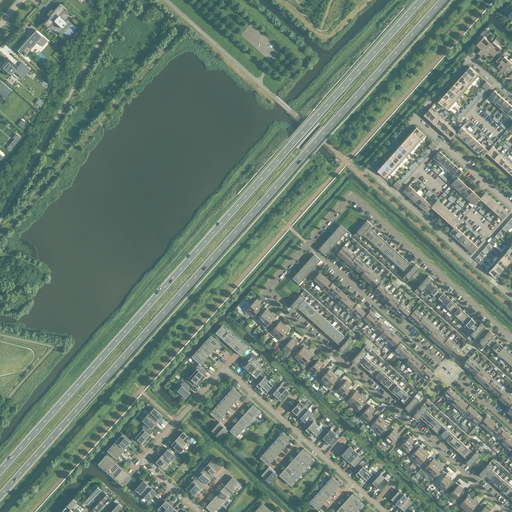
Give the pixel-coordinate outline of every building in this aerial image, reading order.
[(67,22),(59,16),(66,8),(60,4),(54,11),(55,12),(54,13),(53,13),(52,15),(51,15),(51,16),(44,24),(48,28),(55,21),(62,28),(64,26),(65,25),(65,24),(67,22)] [(36,28),(15,51),(23,59),(24,58),(25,58),(38,43),(42,47),(47,41),(43,37),(44,36),(36,28)] [(481,56),(483,53),(492,44),(492,43),(484,37),(477,45),(481,49),(478,53),(481,56)] [(495,39),(492,43),(492,44),(483,53),(486,56),(490,52),(494,56),(502,48),(498,45),(499,43),(495,39)] [(501,56),(496,61),(500,64),(498,66),(501,69),(510,59),(509,60),(505,56),(503,58),(501,56)] [(9,59),(0,68),(7,73),(7,74),(7,75),(8,74),(10,76),(15,71),(20,75),(22,73),(23,73),(26,75),(30,70),(22,62),(18,67),(9,59)] [(511,60),(510,59),(501,69),(504,72),(506,70),(509,73),(511,70),(511,60)] [(479,75),(470,67),(466,71),(475,80),(479,75)] [(475,80),(466,71),(466,72),(462,75),(462,76),(471,84),(475,80)] [(471,84),(462,76),(458,80),(468,88),(471,84)] [(468,88),(458,80),(454,84),(464,93),(468,88)] [(487,90),(491,86),(486,82),(482,86),(487,90)] [(464,93),(454,84),(454,85),(451,88),(450,89),(460,97),(464,93)] [(460,97),(450,89),(447,93),(446,93),(456,102),(460,97)] [(487,99),(491,103),(498,94),(494,90),(487,99)] [(456,102),(446,93),(443,97),(452,106),(456,102)] [(498,94),(491,103),(492,101),(496,104),(502,97),(498,94)] [(452,106),(443,97),(442,98),(439,102),(441,104),(443,106),(448,110),(452,106)] [(502,97),(496,104),(500,108),(506,101),(502,97)] [(506,101),(500,108),(503,111),(502,113),(510,104),(506,101)] [(511,106),(510,104),(502,113),(506,116),(511,109),(511,106)] [(432,106),(424,115),(428,118),(436,110),(432,106)] [(436,110),(428,118),(432,122),(440,113),(436,110)] [(440,113),(432,122),(436,125),(443,117),(440,113)] [(443,117),(436,125),(440,129),(446,122),(442,119),(444,117),(443,117)] [(18,124),(23,129),(28,124),(23,119),(18,124)] [(446,122),(440,129),(443,132),(449,125),(446,122)] [(449,125),(443,132),(447,135),(453,129),(449,125)] [(461,128),(457,132),(456,133),(460,137),(467,128),(463,125),(463,126),(461,128)] [(425,136),(416,127),(412,131),(412,132),(421,140),(425,136)] [(467,128),(460,137),(464,140),(471,132),(469,133),(466,130),(468,129),(467,128)] [(453,129),(447,135),(451,139),(456,133),(457,132),(453,129)] [(421,140),(412,132),(408,136),(417,144),(421,140)] [(471,132),(464,140),(468,144),(475,135),(471,132)] [(10,150),(21,138),(16,134),(14,137),(15,139),(11,143),(7,148),(10,150)] [(475,135),(468,144),(471,147),(477,140),(474,137),(475,135)] [(417,144),(408,136),(404,140),(414,149),(417,144)] [(414,149),(404,140),(400,144),(400,145),(410,153),(414,149)] [(477,140),(471,147),(475,150),(483,142),(482,142),(481,144),(477,140)] [(433,150),(437,146),(432,141),(428,146),(430,147),(433,150)] [(483,142),(475,150),(479,154),(486,145),(483,142)] [(410,153),(400,145),(397,149),(396,149),(406,157),(410,153)] [(486,145),(479,154),(483,157),(487,153),(487,152),(490,149),(486,145)] [(492,146),(490,149),(487,152),(487,153),(491,156),(496,150),(492,146)] [(406,157),(396,149),(393,153),(392,153),(402,162),(406,157)] [(496,150),(491,156),(495,159),(500,153),(496,150)] [(439,151),(433,158),(437,161),(435,163),(436,163),(443,155),(439,151)] [(500,153),(495,159),(498,163),(506,155),(502,151),(500,153)] [(402,162),(392,153),(389,157),(389,158),(398,166),(402,162)] [(443,155),(436,163),(439,167),(447,158),(443,155)] [(509,158),(506,155),(498,163),(502,166),(509,158)] [(398,166),(389,158),(388,158),(385,162),(394,170),(398,166)] [(447,158),(439,167),(440,167),(441,165),(445,168),(451,161),(447,158)] [(511,160),(509,158),(502,166),(506,170),(511,162),(511,160)] [(451,161),(445,168),(449,172),(455,165),(451,161)] [(394,170),(385,162),(384,162),(381,166),(390,175),(394,170)] [(408,168),(410,169),(413,172),(417,167),(412,163),(408,168)] [(455,165),(449,172),(452,175),(458,168),(455,165)] [(390,175),(381,166),(380,167),(377,171),(384,178),(388,173),(390,175)] [(458,168),(452,175),(456,178),(457,177),(458,177),(460,175),(462,172),(458,168)] [(456,178),(452,183),(451,184),(455,188),(461,181),(458,177),(457,177),(456,178)] [(398,189),(402,185),(397,181),(393,185),(398,189)] [(461,181),(455,188),(459,191),(465,184),(461,181)] [(465,184),(459,191),(463,194),(469,188),(465,184)] [(409,185),(403,191),(403,192),(407,195),(413,189),(409,185)] [(469,188),(463,194),(466,198),(473,191),(469,188)] [(413,189),(407,195),(411,198),(417,192),(413,189)] [(473,191),(466,198),(470,201),(476,194),(473,191)] [(417,192),(411,198),(411,199),(415,202),(420,196),(417,192)] [(485,192),(480,198),(480,199),(483,202),(489,196),(485,192)] [(476,194),(470,201),(474,205),(475,204),(480,199),(480,198),(476,194)] [(420,196),(415,202),(418,205),(419,205),(424,199),(420,196)] [(489,196),(483,202),(487,205),(493,199),(489,196)] [(424,199),(419,205),(422,208),(422,209),(428,202),(424,199)] [(493,199),(487,205),(491,209),(497,203),(493,199)] [(436,200),(432,206),(431,207),(435,210),(441,203),(437,200),(436,200)] [(428,202),(422,209),(423,209),(426,212),(431,207),(432,206),(428,202)] [(441,203),(435,210),(438,213),(439,213),(445,207),(441,203)] [(497,203),(491,209),(495,212),(500,206),(497,203)] [(500,206),(495,212),(499,216),(504,209),(500,206)] [(445,207),(439,213),(439,214),(442,217),(449,210),(445,207)] [(504,209),(499,216),(503,219),(508,213),(504,209)] [(449,210),(442,217),(443,217),(446,220),(452,213),(449,210)] [(452,213),(446,220),(446,221),(450,223),(450,224),(456,217),(452,213)] [(456,217),(450,224),(454,227),(455,226),(460,221),(460,220),(456,217)] [(357,231),(361,235),(371,224),(367,220),(362,225),(359,229),(357,231)] [(511,227),(507,223),(503,227),(507,230),(508,231),(511,227)] [(363,234),(367,238),(373,230),(369,227),(371,224),(361,235),(362,235),(363,234)] [(340,225),(337,229),(343,235),(347,230),(340,225)] [(453,236),(459,230),(455,226),(454,227),(452,229),(449,232),(449,233),(453,236)] [(337,229),(333,233),(340,239),(343,235),(337,229)] [(367,238),(371,241),(377,234),(373,230),(367,238)] [(459,230),(453,236),(457,239),(462,233),(459,230)] [(333,233),(329,237),(336,243),(340,239),(333,233)] [(462,233),(457,239),(457,240),(460,243),(461,243),(466,237),(462,233)] [(377,234),(371,241),(375,245),(381,237),(377,234)] [(329,237),(326,241),(332,247),(336,243),(329,237)] [(381,237),(375,245),(379,248),(385,241),(381,237)] [(466,237),(461,243),(464,246),(470,240),(466,237)] [(470,240),(464,246),(465,246),(468,249),(468,250),(474,243),(470,240)] [(326,241),(322,245),(329,251),(332,247),(326,241)] [(385,241),(379,248),(382,252),(389,244),(385,241)] [(474,243),(468,250),(472,253),(478,247),(474,243)] [(389,244),(382,252),(386,255),(393,248),(389,244)] [(511,255),(511,248),(507,244),(503,248),(506,251),(511,256),(511,255)] [(322,245),(318,249),(325,255),(329,251),(322,245)] [(337,253),(342,257),(347,251),(349,249),(345,245),(337,253)] [(386,255),(390,259),(397,252),(393,248),(386,255)] [(347,251),(342,257),(346,261),(351,254),(347,251)] [(506,251),(503,255),(501,254),(510,262),(511,259),(511,255),(511,256),(506,251)] [(350,264),(357,256),(357,255),(357,256),(353,252),(351,254),(346,261),(350,264)] [(397,252),(390,259),(394,263),(401,255),(397,252)] [(314,254),(310,258),(317,264),(321,260),(314,254)] [(510,262),(501,254),(497,258),(506,266),(510,262)] [(401,255),(394,263),(398,266),(405,259),(401,255)] [(350,264),(354,267),(361,259),(357,256),(350,264)] [(310,258),(307,262),(313,268),(317,264),(310,258)] [(506,266),(497,258),(494,262),(503,270),(506,266)] [(361,259),(354,267),(358,271),(364,265),(360,261),(361,259)] [(405,259),(398,266),(402,270),(409,262),(405,259)] [(307,262),(303,266),(310,272),(313,268),(307,262)] [(409,262),(402,270),(406,273),(405,274),(406,275),(415,264),(413,266),(409,262)] [(503,270),(494,262),(490,266),(499,274),(503,270)] [(362,275),(369,267),(369,266),(365,263),(364,265),(358,271),(362,274),(362,275)] [(415,264),(406,275),(410,278),(419,268),(415,264)] [(303,266),(299,270),(306,276),(310,272),(303,266)] [(486,270),(495,278),(499,274),(490,266),(486,270)] [(362,275),(362,274),(361,275),(366,279),(373,271),(369,267),(362,275)] [(299,270),(296,274),(302,280),(306,276),(299,270)] [(373,271),(366,279),(370,282),(377,274),(373,271)] [(312,281),(317,285),(324,277),(320,273),(312,281)] [(296,274),(292,278),(299,284),(302,280),(296,274)] [(377,274),(370,282),(374,286),(381,278),(377,274)] [(428,275),(418,287),(422,291),(423,290),(431,282),(433,279),(428,275)] [(324,277),(317,285),(321,288),(328,280),(324,277)] [(328,280),(321,288),(325,292),(332,284),(328,280)] [(431,282),(423,290),(427,293),(429,292),(435,285),(431,282)] [(332,284),(325,292),(329,295),(337,287),(332,283),(332,284)] [(376,294),(378,295),(385,287),(381,283),(376,288),(375,287),(372,291),(376,295),(376,294)] [(435,285),(429,292),(433,295),(439,289),(435,285)] [(337,287),(329,295),(331,294),(335,297),(333,298),(333,299),(341,291),(337,287)] [(385,287),(378,295),(382,299),(389,291),(385,287)] [(439,289),(433,295),(437,299),(443,292),(439,289)] [(341,291),(333,299),(337,302),(344,295),(345,294),(341,291)] [(389,291),(382,299),(386,303),(393,295),(392,296),(389,292),(389,291)] [(443,292),(437,299),(441,302),(439,304),(447,296),(443,292)] [(291,305),(295,309),(304,298),(300,295),(298,297),(295,301),(291,305)] [(344,295),(337,302),(338,302),(339,301),(342,305),(341,306),(348,298),(344,295)] [(386,303),(390,307),(397,299),(393,295),(386,303)] [(447,296),(439,304),(443,308),(451,299),(447,296)] [(304,298),(295,309),(297,307),(301,311),(308,303),(304,300),(305,299),(304,298)] [(348,298),(341,306),(345,310),(352,302),(348,298)] [(256,299),(245,311),(249,315),(250,315),(252,317),(259,310),(256,308),(261,303),(260,303),(256,300),(257,299),(256,299)] [(397,299),(390,307),(394,311),(395,311),(402,302),(401,304),(397,300),(397,299)] [(447,311),(455,303),(451,299),(443,308),(447,311)] [(352,302),(345,310),(349,313),(356,305),(352,302)] [(395,311),(399,314),(406,306),(402,302),(395,311)] [(308,303),(301,311),(305,314),(312,307),(308,303)] [(455,303),(447,311),(451,315),(459,307),(455,303)] [(356,305),(349,313),(349,314),(350,313),(353,317),(361,309),(356,305)] [(406,306),(399,314),(400,316),(400,317),(404,320),(407,316),(406,315),(411,310),(406,306)] [(312,307),(305,314),(309,318),(316,310),(312,307)] [(459,307),(451,315),(455,318),(457,317),(463,310),(459,307)] [(260,324),(271,313),(267,309),(267,308),(261,315),(258,313),(254,318),(256,321),(258,319),(262,323),(260,324)] [(361,309),(353,317),(358,320),(365,312),(361,309)] [(409,317),(413,321),(420,313),(416,309),(409,317)] [(316,310),(309,318),(313,321),(320,314),(316,310)] [(363,319),(367,323),(375,315),(373,314),(374,313),(370,310),(366,314),(367,314),(363,319)] [(463,310),(457,317),(461,320),(467,314),(463,310)] [(271,313),(260,324),(261,325),(261,324),(265,328),(264,329),(266,332),(274,323),(272,325),(270,323),(276,316),(275,316),(271,313)] [(420,313),(413,321),(417,325),(425,316),(424,316),(420,313)] [(320,314),(313,321),(317,325),(324,317),(320,314)] [(467,314),(461,320),(465,324),(471,317),(467,314)] [(375,315),(367,323),(372,327),(379,319),(378,319),(375,315)] [(425,316),(417,325),(417,324),(421,328),(429,320),(425,316)] [(324,317),(317,325),(321,328),(328,321),(324,317)] [(471,317),(465,324),(469,327),(467,329),(468,329),(475,321),(471,317)] [(379,319),(372,327),(376,330),(383,322),(379,318),(378,319),(379,319)] [(429,320),(421,328),(425,331),(433,323),(429,320)] [(274,324),(274,323),(266,332),(267,331),(270,333),(274,336),(274,337),(285,325),(281,321),(280,321),(274,327),(272,325),(274,324)] [(328,321),(321,328),(325,332),(332,325),(328,321)] [(475,321),(468,329),(471,333),(479,324),(475,321)] [(383,322),(376,330),(377,331),(377,330),(381,333),(380,334),(380,335),(387,327),(388,327),(388,326),(383,322)] [(479,324),(471,333),(470,334),(475,338),(485,326),(481,322),(479,324)] [(433,323),(425,331),(429,335),(437,327),(433,323)] [(285,325),(274,337),(275,337),(279,340),(278,341),(281,343),(286,338),(284,336),(290,329),(289,328),(289,329),(285,325)] [(332,325),(325,332),(329,336),(336,328),(332,325)] [(222,326),(215,333),(218,335),(220,334),(221,335),(226,330),(222,326)] [(387,327),(380,335),(384,339),(392,330),(388,327),(387,327)] [(437,327),(429,335),(433,339),(440,331),(436,328),(437,327)] [(336,328),(329,336),(333,339),(340,332),(336,328)] [(226,330),(221,335),(223,336),(221,337),(225,340),(230,333),(226,330)] [(392,330),(384,339),(389,342),(396,334),(392,330)] [(490,330),(480,341),(485,345),(486,343),(492,336),(492,337),(494,334),(490,330)] [(437,343),(444,335),(440,331),(433,339),(437,343)] [(340,332),(333,339),(337,343),(343,335),(340,332)] [(230,333),(225,340),(227,342),(229,341),(230,342),(235,337),(230,333)] [(396,334),(389,342),(393,346),(397,341),(398,342),(402,338),(398,335),(397,336),(396,334)] [(343,335),(337,343),(341,346),(339,348),(340,349),(349,338),(348,338),(347,339),(343,335)] [(441,346),(449,338),(449,337),(448,338),(444,335),(437,343),(441,346)] [(212,336),(208,340),(214,346),(216,344),(217,345),(219,343),(212,336)] [(486,343),(490,346),(488,348),(496,340),(492,337),(492,336),(486,343)] [(235,337),(230,342),(231,343),(230,345),(233,348),(239,341),(235,337)] [(285,355),(287,357),(293,351),(291,349),(297,342),(296,342),(292,339),(293,338),(292,338),(281,350),(282,350),(286,353),(285,355)] [(340,349),(343,352),(347,348),(351,344),(353,342),(349,338),(340,349)] [(449,338),(441,346),(442,346),(446,349),(453,341),(449,338)] [(214,346),(208,340),(204,345),(212,351),(213,349),(212,348),(214,346)] [(496,340),(488,348),(493,352),(500,344),(496,340)] [(239,341),(233,348),(236,350),(237,349),(238,350),(243,345),(239,341)] [(453,341),(446,349),(450,353),(457,345),(453,341)] [(392,352),(397,355),(404,347),(400,344),(392,352)] [(500,344),(493,352),(494,350),(498,354),(504,347),(500,344)] [(212,351),(204,345),(200,349),(207,354),(209,352),(210,353),(212,351)] [(243,345),(238,350),(240,351),(238,352),(242,355),(244,352),(247,348),(243,345)] [(457,345),(450,353),(454,357),(461,349),(457,345)] [(297,362),(298,362),(308,350),(304,346),(298,352),(296,350),(291,356),(294,358),(295,356),(299,360),(297,362)] [(404,347),(397,355),(397,356),(398,354),(402,357),(400,359),(401,359),(408,351),(404,347)] [(504,347),(498,354),(502,357),(500,359),(501,359),(508,351),(504,347)] [(207,354),(200,349),(197,353),(204,360),(206,358),(205,357),(207,354)] [(308,350),(298,362),(302,365),(301,367),(303,369),(309,363),(307,361),(313,354),(312,354),(308,350)] [(357,364),(359,362),(358,362),(364,355),(365,355),(366,354),(362,350),(360,352),(356,356),(352,360),(357,364)] [(408,351),(401,359),(404,363),(412,355),(408,351)] [(508,351),(501,359),(505,362),(511,354),(508,351)] [(204,360),(197,353),(193,357),(197,361),(197,362),(199,363),(201,361),(202,362),(204,360)] [(358,362),(359,362),(362,366),(368,359),(365,355),(364,355),(358,362)] [(412,355),(404,363),(408,367),(416,359),(412,355)] [(463,365),(467,369),(474,361),(470,357),(463,365)] [(246,367),(248,368),(254,362),(249,358),(243,366),(245,368),(246,367)] [(312,375),(315,377),(320,372),(318,370),(324,363),(323,363),(319,360),(319,359),(310,370),(314,373),(312,375)] [(368,359),(362,366),(366,369),(374,361),(372,362),(368,359)] [(416,359),(408,367),(410,365),(414,369),(412,370),(420,362),(416,359)] [(374,361),(366,369),(370,373),(378,365),(374,361)] [(474,361),(467,369),(471,372),(478,364),(474,361)] [(254,362),(248,368),(251,371),(250,372),(252,373),(259,365),(258,366),(254,362)] [(420,362),(412,370),(416,374),(424,366),(423,366),(420,362)] [(197,368),(193,373),(201,380),(203,378),(205,377),(203,375),(206,371),(198,364),(196,367),(197,368)] [(478,364),(471,372),(475,376),(482,368),(478,364)] [(259,365),(252,373),(254,375),(255,374),(257,376),(263,369),(259,365)] [(378,365),(370,373),(374,376),(382,368),(378,365)] [(424,366),(416,374),(417,374),(421,377),(428,369),(424,365),(423,366),(424,366)] [(382,368),(374,376),(378,380),(386,372),(382,368)] [(475,376),(474,376),(479,380),(486,372),(482,368),(475,376)] [(319,381),(324,385),(334,373),(330,369),(324,375),(321,373),(316,379),(319,381)] [(428,369),(421,377),(425,381),(432,373),(428,369)] [(386,372),(378,380),(383,384),(389,377),(385,373),(386,372)] [(486,372),(479,380),(483,384),(490,375),(486,372)] [(187,376),(185,379),(193,387),(196,383),(198,384),(199,383),(199,382),(201,380),(193,373),(189,377),(187,376)] [(334,373),(324,385),(328,388),(327,389),(330,391),(335,386),(333,384),(339,377),(338,376),(338,377),(334,373)] [(490,375),(483,384),(487,387),(494,379),(494,378),(494,379),(490,375)] [(259,387),(261,389),(268,381),(264,377),(262,379),(259,376),(254,381),(258,384),(257,386),(258,387),(259,387)] [(389,377),(383,384),(387,387),(394,379),(392,380),(389,377)] [(394,379),(387,387),(391,391),(398,383),(394,379)] [(494,379),(487,387),(491,390),(498,382),(494,379)] [(339,397),(342,399),(348,393),(345,391),(351,384),(347,381),(347,380),(336,392),(340,396),(339,397)] [(188,392),(191,388),(183,381),(180,384),(182,385),(177,390),(183,395),(181,397),(184,400),(190,394),(188,392)] [(268,381),(261,389),(263,391),(264,393),(266,391),(269,395),(274,390),(271,387),(273,385),(268,381)] [(498,382),(491,390),(495,394),(502,386),(498,382)] [(398,383),(391,391),(395,394),(402,386),(398,383)] [(273,397),(275,399),(285,388),(281,384),(273,392),(276,394),(273,397)] [(402,386),(395,394),(399,398),(405,391),(401,388),(402,387),(402,386)] [(502,386),(495,394),(499,397),(505,391),(501,388),(503,386),(502,386)] [(234,388),(234,389),(230,393),(236,397),(237,396),(238,397),(242,393),(239,390),(238,392),(234,388)] [(285,388),(275,399),(277,401),(280,398),(282,400),(289,392),(285,388)] [(442,396),(446,400),(453,392),(449,388),(442,396)] [(351,405),(351,406),(362,394),(361,393),(360,395),(356,391),(357,391),(356,390),(351,396),(349,394),(344,399),(347,402),(347,401),(351,405)] [(405,391),(399,398),(403,402),(409,395),(405,391)] [(499,397),(499,398),(503,402),(510,393),(508,392),(507,393),(505,391),(499,397)] [(453,392),(446,400),(450,403),(449,404),(450,404),(457,396),(457,395),(453,392)] [(236,397),(230,393),(226,397),(233,403),(236,400),(234,399),(236,397)] [(511,395),(510,393),(503,402),(507,405),(511,399),(511,395)] [(362,394),(351,406),(351,405),(355,409),(358,412),(362,406),(360,404),(366,398),(366,397),(366,398),(362,394)] [(409,395),(403,402),(406,405),(407,405),(413,399),(412,398),(409,395)] [(457,396),(450,404),(454,408),(461,399),(457,396)] [(233,403),(226,397),(223,401),(228,406),(229,405),(230,406),(233,403)] [(407,405),(406,405),(404,407),(409,411),(418,401),(414,397),(412,398),(413,399),(407,405)] [(461,399),(454,408),(458,411),(465,403),(461,399)] [(228,406),(223,401),(219,405),(226,411),(228,408),(227,407),(228,406)] [(295,411),(292,414),(294,416),(304,405),(299,401),(292,409),(295,411)] [(465,403),(458,411),(459,410),(463,413),(462,414),(469,407),(469,406),(465,403)] [(256,415),(259,411),(256,407),(257,406),(254,404),(250,408),(251,409),(250,411),(256,415)] [(226,411),(219,405),(215,410),(220,414),(221,413),(223,414),(226,411)] [(304,405),(294,416),(296,418),(299,415),(301,417),(308,409),(304,405)] [(364,421),(366,423),(371,418),(369,416),(375,409),(374,409),(370,406),(371,405),(370,405),(359,417),(360,418),(360,417),(364,421)] [(418,419),(420,417),(426,410),(427,409),(423,405),(413,415),(418,419)] [(469,407),(462,414),(466,418),(473,410),(469,406),(469,407)] [(150,412),(161,422),(163,420),(160,417),(162,415),(155,409),(151,413),(150,412)] [(308,409),(301,417),(303,419),(300,422),(302,424),(311,414),(307,410),(308,409)] [(428,409),(427,409),(426,410),(420,417),(424,420),(430,414),(431,412),(428,409)] [(219,416),(220,414),(215,410),(211,414),(218,420),(221,417),(219,416)] [(473,410),(466,418),(470,421),(477,413),(473,410)] [(256,415),(250,411),(249,412),(248,411),(245,414),(252,419),(256,415)] [(161,422),(150,412),(146,416),(154,423),(156,421),(159,424),(161,422)] [(477,413),(470,421),(474,425),(482,417),(477,413)] [(252,419),(245,414),(243,416),(244,418),(243,419),(248,424),(252,419)] [(430,414),(424,420),(428,424),(435,416),(434,417),(430,414)] [(480,424),(484,428),(491,420),(490,419),(491,418),(487,414),(483,418),(484,419),(480,424)] [(374,430),(374,431),(384,420),(384,419),(384,420),(380,416),(380,415),(375,421),(372,419),(368,425),(370,427),(374,430)] [(154,423),(146,416),(142,421),(153,431),(155,429),(152,426),(154,423)] [(435,416),(428,424),(432,428),(439,420),(435,416)] [(311,417),(304,425),(307,428),(306,430),(307,431),(308,431),(310,433),(317,425),(313,421),(314,420),(311,417)] [(244,428),(248,424),(243,419),(242,420),(240,419),(238,422),(244,428)] [(384,420),(374,431),(375,431),(375,430),(379,434),(381,437),(386,431),(384,429),(389,424),(389,423),(388,424),(384,420)] [(439,420),(432,428),(436,431),(443,423),(439,420)] [(491,420),(484,428),(488,432),(496,424),(491,420)] [(224,425),(219,421),(213,429),(217,433),(224,425)] [(240,432),(244,428),(238,422),(235,425),(236,426),(235,427),(240,432)] [(443,423),(436,431),(440,435),(447,427),(443,423)] [(143,428),(139,433),(147,440),(149,438),(150,438),(151,437),(149,435),(153,432),(144,424),(142,427),(143,428)] [(496,424),(488,432),(493,436),(500,428),(500,427),(496,424)] [(228,430),(224,425),(217,433),(222,437),(228,430)] [(317,425),(310,433),(313,435),(312,436),(314,437),(315,435),(319,439),(326,430),(323,428),(322,429),(317,425)] [(236,437),(240,432),(235,427),(234,429),(233,427),(230,431),(236,437)] [(447,427),(440,435),(444,438),(451,430),(447,427)] [(500,428),(493,436),(493,435),(497,439),(505,431),(500,427),(500,428)] [(330,429),(323,437),(325,439),(323,442),(325,444),(335,433),(330,429)] [(386,446),(389,448),(395,442),(393,440),(399,433),(398,433),(394,430),(394,429),(383,441),(383,442),(384,441),(388,445),(386,446)] [(147,440),(139,433),(136,430),(132,435),(134,436),(131,439),(139,447),(142,443),(144,444),(146,443),(145,442),(147,440)] [(451,430),(444,438),(448,442),(455,434),(451,430)] [(505,431),(497,439),(498,438),(502,442),(508,435),(509,435),(505,431)] [(178,432),(177,434),(191,447),(194,444),(189,440),(190,438),(184,432),(181,435),(178,432)] [(284,433),(280,437),(285,442),(286,441),(288,442),(292,437),(289,435),(288,436),(284,433)] [(335,433),(325,444),(326,446),(329,442),(332,444),(339,437),(335,433)] [(191,447),(177,434),(175,436),(178,439),(176,441),(184,448),(188,444),(191,447)] [(455,434),(448,442),(452,446),(458,439),(454,436),(455,434)] [(124,435),(120,439),(126,444),(128,442),(129,443),(131,441),(124,435)] [(502,442),(506,446),(511,439),(511,438),(508,435),(502,442)] [(402,453),(405,456),(411,449),(408,447),(414,441),(414,440),(414,441),(410,437),(410,436),(399,449),(403,452),(402,453)] [(284,443),(285,442),(280,437),(276,441),(283,447),(286,444),(284,443)] [(120,439),(116,443),(123,450),(125,448),(124,447),(126,444),(120,439)] [(458,439),(452,446),(456,449),(462,443),(458,439)] [(184,448),(176,441),(174,443),(171,440),(169,442),(180,452),(184,448)] [(283,447),(276,441),(272,446),(278,450),(279,449),(280,450),(283,447)] [(116,443),(112,448),(118,453),(120,451),(122,452),(123,450),(116,443)] [(462,443),(456,449),(460,453),(466,446),(462,443)] [(342,459),(343,461),(353,449),(349,445),(342,453),(344,456),(342,459)] [(277,452),(278,450),(272,446),(269,450),(275,456),(278,453),(277,452)] [(414,462),(425,450),(424,450),(420,446),(414,452),(412,450),(406,457),(409,459),(410,458),(414,461),(414,462)] [(466,446),(460,453),(464,457),(470,450),(466,446)] [(112,448),(108,452),(116,458),(118,456),(116,455),(118,453),(112,448)] [(290,485),(313,459),(305,452),(307,451),(304,448),(299,453),(300,454),(298,456),(297,456),(292,461),(293,462),(291,465),(290,464),(285,469),(286,470),(283,473),(282,472),(279,475),(290,485)] [(163,449),(161,451),(176,464),(178,461),(174,457),(175,456),(168,449),(166,452),(163,449)] [(353,449),(343,461),(345,462),(348,459),(351,461),(358,453),(353,449)] [(275,456),(269,450),(265,454),(270,459),(271,458),(272,459),(275,456)] [(425,450),(414,462),(418,465),(418,466),(421,468),(420,469),(425,463),(423,461),(429,454),(428,454),(425,450)] [(464,457),(468,460),(474,453),(470,450),(464,457)] [(176,464),(161,451),(159,453),(163,456),(160,458),(167,464),(171,460),(176,464)] [(468,460),(466,462),(470,466),(480,456),(475,452),(474,453),(468,460)] [(358,453),(351,461),(353,463),(350,466),(352,468),(362,457),(358,453)] [(270,459),(265,454),(261,459),(267,465),(270,461),(269,460),(270,459)] [(99,463),(103,466),(109,460),(107,458),(108,457),(106,455),(99,463)] [(167,464),(160,458),(158,460),(155,458),(153,460),(163,469),(167,464)] [(425,477),(428,474),(438,462),(434,459),(434,458),(428,465),(425,463),(420,469),(417,472),(420,474),(421,473),(425,477)] [(111,462),(109,460),(103,466),(108,470),(114,463),(112,461),(111,462)] [(214,460),(210,464),(209,463),(217,471),(219,469),(218,468),(220,465),(214,460)] [(358,475),(360,477),(367,469),(363,465),(364,464),(361,461),(353,470),(357,473),(356,475),(357,476),(358,475)] [(438,462),(428,474),(428,475),(428,474),(432,478),(431,479),(433,482),(439,475),(437,473),(443,466),(442,466),(438,463),(439,462),(438,462)] [(483,478),(485,476),(491,469),(494,466),(493,466),(492,467),(489,464),(490,463),(489,462),(486,466),(484,469),(479,474),(483,478)] [(116,465),(114,463),(108,470),(112,474),(117,468),(115,466),(116,465)] [(217,471),(209,463),(205,467),(212,474),(214,472),(215,473),(217,471)] [(273,470),(269,466),(262,473),(267,477),(273,470)] [(212,474),(205,467),(206,468),(202,472),(201,471),(201,472),(210,479),(211,477),(210,476),(212,474)] [(120,470),(117,468),(112,474),(116,478),(123,470),(121,469),(120,470)] [(367,469),(360,477),(362,480),(363,482),(365,480),(368,483),(376,475),(373,472),(372,474),(367,469)] [(485,476),(489,479),(495,472),(491,469),(485,476)] [(125,472),(123,470),(116,478),(120,481),(126,475),(124,473),(125,472)] [(278,474),(273,470),(267,477),(271,481),(278,474)] [(210,479),(201,472),(197,476),(205,482),(207,480),(208,481),(210,479)] [(495,472),(489,479),(493,483),(499,476),(495,472)] [(372,486),(374,488),(384,477),(380,473),(373,481),(375,483),(372,486)] [(439,491),(442,493),(448,487),(445,485),(451,478),(451,477),(451,478),(447,474),(436,486),(440,489),(439,491)] [(128,477),(126,475),(120,481),(125,485),(129,481),(131,478),(129,476),(128,477)] [(205,482),(197,476),(194,480),(202,488),(204,486),(203,485),(205,482)] [(499,476),(493,483),(497,486),(504,478),(503,480),(499,476)] [(337,481),(334,477),(330,482),(335,486),(336,485),(337,486),(341,482),(338,479),(337,481)] [(384,477),(374,488),(376,490),(379,487),(381,489),(389,481),(384,477)] [(135,489),(139,493),(147,485),(144,483),(147,479),(145,478),(135,489)] [(232,478),(229,481),(236,487),(240,483),(235,478),(233,480),(232,478)] [(504,478),(497,486),(501,490),(508,482),(504,478)] [(202,488),(194,480),(190,484),(197,491),(199,489),(200,490),(202,488)] [(236,487),(229,481),(226,484),(228,486),(227,487),(232,492),(236,487)] [(335,486),(330,482),(326,486),(332,492),(335,489),(334,488),(335,486)] [(511,485),(508,482),(501,490),(505,494),(511,486),(511,485)] [(147,485),(139,493),(144,496),(154,485),(152,484),(149,487),(147,485)] [(197,491),(190,484),(191,485),(187,490),(191,494),(190,495),(193,498),(196,494),(195,493),(197,491)] [(154,485),(144,496),(148,500),(155,492),(153,490),(156,487),(154,485)] [(451,502),(454,504),(460,497),(457,495),(463,489),(463,488),(463,489),(459,485),(448,497),(449,497),(452,500),(451,502)] [(332,492),(326,486),(322,490),(327,495),(328,494),(330,495),(332,492)] [(92,501),(101,490),(98,487),(88,498),(92,501)] [(232,492),(227,487),(226,488),(224,487),(222,490),(228,496),(232,492)] [(228,496),(222,490),(219,493),(220,494),(219,495),(224,500),(228,496)] [(327,495),(322,490),(318,494),(325,500),(328,497),(326,496),(327,495)] [(391,503),(393,505),(403,494),(402,495),(398,491),(392,498),(394,500),(391,503)] [(343,506),(340,509),(339,508),(335,511),(355,511),(363,504),(355,496),(356,495),(353,493),(349,498),(350,499),(348,501),(347,500),(342,505),(343,506)] [(106,494),(96,505),(100,509),(110,498),(106,494)] [(325,500),(318,494),(314,499),(320,503),(321,502),(322,503),(325,500)] [(403,494),(393,505),(395,507),(398,504),(400,506),(406,499),(407,498),(403,494)] [(224,500),(219,495),(218,497),(217,495),(214,498),(221,504),(224,500)] [(463,510),(474,498),(472,499),(468,496),(469,495),(468,495),(463,501),(461,499),(456,504),(459,506),(460,505),(464,508),(463,510)] [(221,504),(214,498),(211,501),(213,503),(211,504),(217,509),(221,504)] [(474,498),(463,510),(465,511),(473,511),(475,511),(472,509),(478,502),(474,498)] [(320,503),(314,499),(310,503),(317,509),(320,506),(319,505),(320,503)] [(406,499),(400,506),(403,508),(400,511),(402,511),(411,503),(406,499)] [(162,511),(172,502),(170,500),(167,503),(165,501),(157,509),(160,511),(162,511)] [(70,502),(60,511),(67,511),(70,509),(73,506),(71,504),(70,502)] [(172,502),(162,511),(163,511),(170,511),(173,509),(171,507),(174,503),(172,502)] [(117,511),(122,507),(118,503),(110,511),(117,511)] [(262,503),(258,508),(263,511),(267,511),(270,510),(262,503)]
